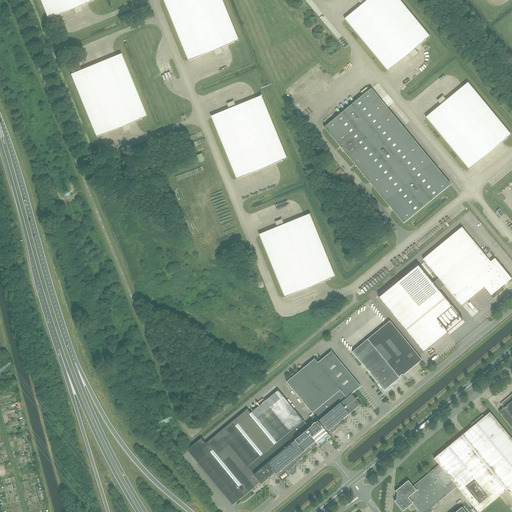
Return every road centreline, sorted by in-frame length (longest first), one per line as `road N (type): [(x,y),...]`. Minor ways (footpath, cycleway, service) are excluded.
road 1 (unclassified): [(231,511),(186,455),(314,348),(334,347),(386,412)]
road 2 (trunk): [(73,362),(0,120)]
road 3 (trunk): [(0,142),(60,348)]
road 4 (tertiary): [(352,482),(511,350)]
road 5 (unclassified): [(361,493),(511,367)]
road 6 (trunk): [(188,511),(125,450),(73,362)]
road 7 (trunk): [(60,348),(137,511)]
road 8 (trunk): [(60,348),(108,511)]
road 9 (trunk): [(145,511),(73,362)]
road 10 (unclassified): [(386,412),(511,308)]
